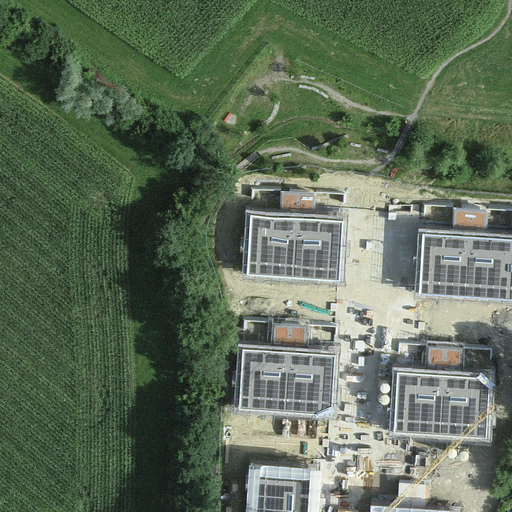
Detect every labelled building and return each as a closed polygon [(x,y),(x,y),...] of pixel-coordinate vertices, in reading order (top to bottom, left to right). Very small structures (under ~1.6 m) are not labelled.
[(284,266),(286,205),(240,203),(238,264),(284,266)] [(330,268),(332,207),(286,205),(284,266),(330,268)] [(459,282),(462,221),(416,219),(414,280),(459,282)] [(505,284),(508,223),(462,221),(459,282),(505,284)] [(278,403),(280,342),(234,340),(232,401),(278,403)] [(324,405),(326,344),(280,342),(278,403),(324,405)] [(436,423),(439,362),(391,360),(389,421),(436,423)] [(483,425),(486,364),(439,362),(436,423),(483,425)] [(307,511),(308,464),(247,461),(246,509),(307,511)] [(453,511),(453,504),(373,500),(372,511),(453,511)]
